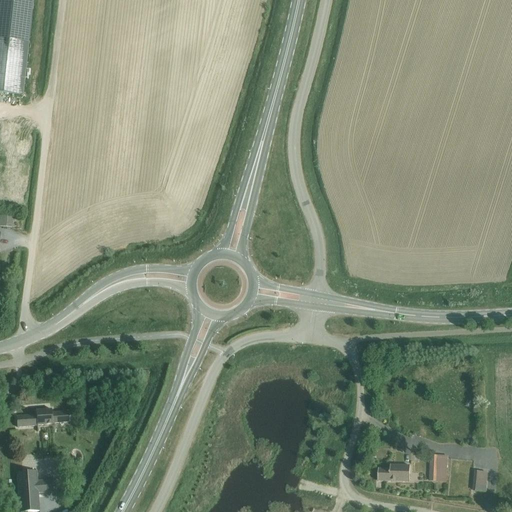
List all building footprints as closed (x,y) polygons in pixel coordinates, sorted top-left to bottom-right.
[(0,0),(0,111),(22,113),(33,0),(0,0)] [(0,216),(0,217),(0,226),(11,228),(12,217),(0,216)] [(406,381),(400,382),(402,390),(409,388),(406,381)] [(36,426),(52,425),(52,424),(70,422),(69,412),(51,414),(51,410),(35,411),(36,415),(16,417),(16,428),(36,426)] [(377,481),(409,482),(410,466),(390,466),(390,470),(378,469),(377,481)] [(36,472),(16,473),(18,511),(34,511),(39,511),(37,494),(55,492),(54,480),(37,482),(36,472)] [(487,474),(477,473),(475,491),(485,492),(487,474)]
